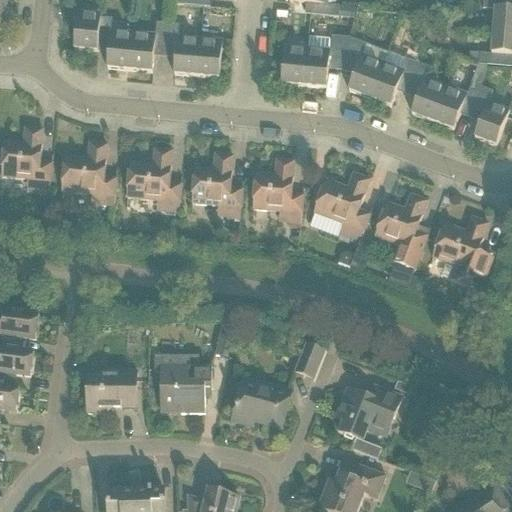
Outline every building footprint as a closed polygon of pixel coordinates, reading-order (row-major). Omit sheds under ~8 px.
[(331,7),(330,19),(338,20),(339,10),(339,8),(331,7)] [(511,12),(493,11),(492,33),(511,34),(511,12)] [(101,19),(101,16),(78,13),(74,51),(97,53),(100,28),(101,19)] [(111,29),(112,20),(101,19),(100,28),(111,29)] [(167,32),(168,25),(157,24),(156,31),(167,32)] [(178,33),(179,26),(168,25),(167,32),(178,33)] [(130,72),(133,34),(111,32),(109,51),(107,70),(130,72)] [(511,34),(492,33),(490,55),(511,57),(511,34)] [(152,74),(156,36),(133,34),(130,72),(152,74)] [(330,53),(329,61),(344,62),(350,40),(331,38),(331,40),(330,53)] [(196,79),(200,41),(177,39),(174,77),(196,79)] [(350,40),(344,62),(359,67),(362,58),(366,46),(350,40)] [(222,52),(223,43),(200,41),(196,79),(219,81),(222,52)] [(232,52),(233,43),(223,42),(223,43),(222,52),(232,52)] [(304,88),(307,51),(285,48),(281,86),(304,88)] [(326,90),(330,53),(307,51),(304,88),(326,90)] [(486,67),(487,55),(478,54),(478,67),(486,67)] [(370,101),(383,65),(362,58),(359,67),(349,93),(370,101)] [(404,72),(401,83),(411,87),(416,73),(419,66),(408,62),(404,72)] [(398,90),(404,72),(383,65),(370,101),(391,109),(398,90)] [(416,73),(411,87),(421,90),(425,80),(428,69),(419,66),(416,73)] [(478,67),(471,85),(481,88),(486,67),(478,67)] [(433,124),(446,88),(425,80),(419,98),(412,116),(433,124)] [(467,95),(463,106),(474,110),(479,96),(482,89),(481,88),(471,85),(467,95)] [(461,113),(467,95),(446,88),(433,124),(454,132),(461,113)] [(479,96),(474,110),(484,114),(488,104),(492,93),(482,89),(479,96)] [(496,148),(510,112),(488,104),(484,114),(474,140),(496,148)] [(40,164),(43,132),(25,130),(24,146),(5,144),(1,179),(37,182),(36,192),(49,193),(52,165),(40,164)] [(104,179),(107,147),(90,145),(88,161),(65,158),(61,193),(101,197),(100,207),(113,208),(116,180),(104,179)] [(169,185),(173,153),(155,151),(153,167),(130,165),(127,200),(167,203),(166,213),(179,214),(182,186),(169,185)] [(230,190),(233,158),(215,157),(214,172),(195,171),(191,206),(227,209),(226,219),(240,220),(242,191),(230,190)] [(291,196),(294,164),(276,162),(275,178),(256,176),(253,211),(288,214),(287,224),(301,225),(303,197),(291,196)] [(359,212),(370,182),(353,176),(348,190),(326,182),(314,215),(351,229),(348,238),(360,243),(370,216),(359,212)] [(416,233),(427,203),(411,197),(405,212),(387,205),(375,238),(399,247),(396,256),(393,265),(415,273),(428,237),(416,233)] [(477,256),(489,226),(472,220),(466,234),(445,226),(432,259),(454,268),(449,282),(480,294),(492,262),(477,256)] [(0,350),(34,355),(34,354),(13,351),(15,339),(35,342),(39,317),(0,311),(0,350)] [(231,361),(235,342),(239,323),(223,323),(215,357),(231,361)] [(314,383),(326,353),(306,345),(294,375),(314,383)] [(0,387),(19,390),(8,388),(10,376),(30,379),(34,355),(0,350),(0,387)] [(211,392),(211,371),(212,368),(199,368),(199,358),(154,358),(154,375),(160,375),(160,412),(181,412),(181,416),(205,416),(205,391),(211,392)] [(136,410),(136,374),(106,374),(106,379),(88,379),(87,416),(114,416),(114,410),(136,410)] [(291,394),(272,389),(244,382),(233,423),(252,428),(254,424),(281,431),(291,394)] [(395,392),(410,398),(413,390),(398,384),(395,392)] [(0,424),(0,425),(0,424),(0,412),(16,414),(19,390),(0,387),(0,424)] [(385,441),(402,399),(379,390),(374,402),(347,391),(336,420),(343,423),(339,434),(355,441),(351,452),(378,462),(382,450),(365,444),(368,435),(385,441)] [(451,445),(455,435),(445,431),(441,441),(451,445)] [(386,478),(363,469),(345,462),(334,488),(328,486),(318,511),(359,511),(364,498),(376,503),(386,478)] [(505,511),(511,508),(495,483),(452,511),(505,511)] [(164,511),(165,511),(164,492),(136,493),(136,511),(164,511)] [(188,511),(236,511),(239,500),(208,492),(205,503),(188,499),(188,511)] [(136,511),(136,493),(108,494),(108,511),(136,511)]
